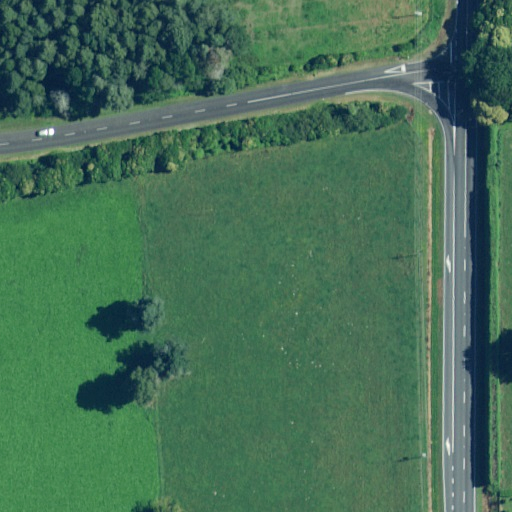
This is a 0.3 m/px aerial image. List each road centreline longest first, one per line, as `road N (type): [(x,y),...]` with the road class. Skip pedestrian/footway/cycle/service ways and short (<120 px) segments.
road 1 (unclassified): [(465,64),(0,145)]
road 2 (tertiary): [(465,64),(468,511)]
